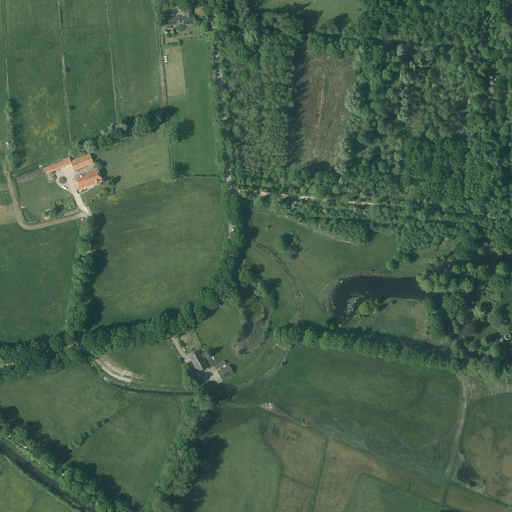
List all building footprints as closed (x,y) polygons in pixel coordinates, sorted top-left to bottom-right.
[(165,1),(164,0),(156,0),(156,3),(157,3),(157,10),(163,9),(162,2),(165,1)] [(161,11),(162,25),(180,24),(180,23),(182,23),(183,25),(194,24),(193,16),(192,16),(191,9),(185,10),(186,17),(179,17),(168,18),(167,11),(161,11)] [(46,174),(65,166),(71,164),(74,171),(93,163),(89,154),(71,161),(69,157),(63,159),(63,161),(53,165),(44,168),(46,174)] [(101,180),(97,169),(74,178),(78,189),(101,180)] [(55,208),(74,202),(71,193),(69,194),(67,188),(60,190),(62,196),(52,199),(55,208)] [(197,350),(189,355),(192,361),(191,361),(198,372),(208,367),(201,356),(200,356),(197,350)] [(214,366),(216,370),(226,364),(224,361),(214,366)] [(229,365),(217,372),(222,380),(233,373),(229,365)]
